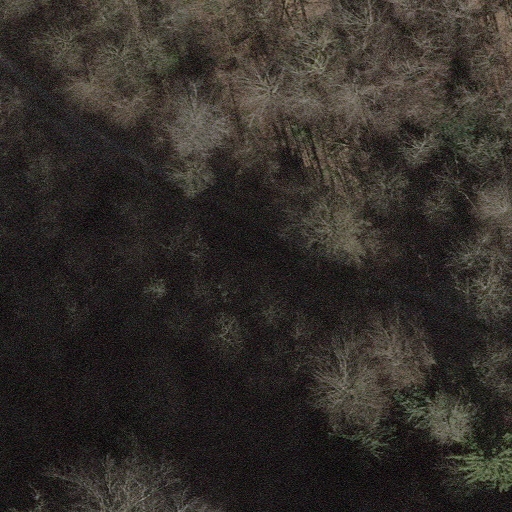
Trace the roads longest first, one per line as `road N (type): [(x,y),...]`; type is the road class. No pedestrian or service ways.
road 1 (track): [(0,70),(202,201),(511,341)]
road 2 (track): [(483,328),(401,217),(243,104),(211,57),(193,0)]
